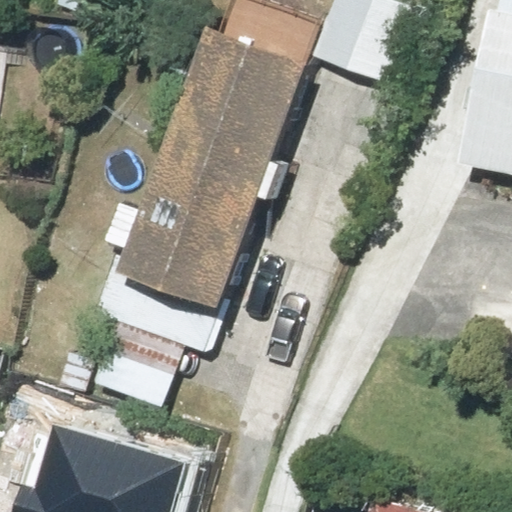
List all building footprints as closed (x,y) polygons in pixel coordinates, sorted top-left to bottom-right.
[(421,9),(396,0),(345,0),(322,62),(391,88),(421,9)] [(468,163),(511,172),(511,14),(501,12),(468,163)] [(125,263),(104,319),(127,328),(105,390),(173,414),(195,351),(219,360),(236,313),(241,315),(327,72),(221,34),(139,267),(125,263)] [(21,485),(12,511),(173,511),(188,466),(60,428),(41,491),(21,485)] [(473,511),(396,488),(388,511),(473,511)]
